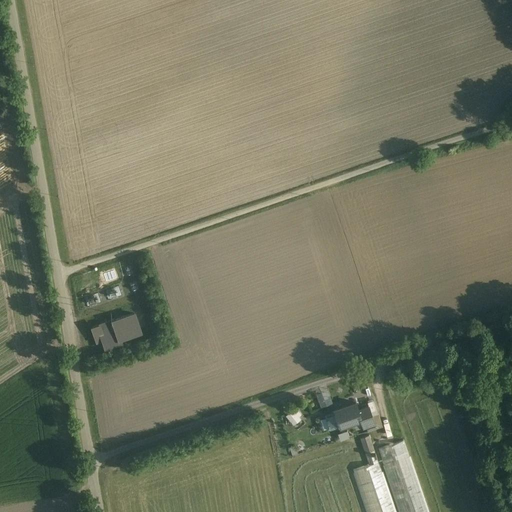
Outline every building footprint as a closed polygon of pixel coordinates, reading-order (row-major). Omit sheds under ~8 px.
[(133,313),(91,327),(96,342),(102,340),(105,347),(121,342),(119,339),(140,332),(133,313)] [(331,402),(326,389),(317,393),(322,405),(331,402)] [(355,402),(334,409),(340,426),(360,419),(361,419),(357,409),(355,402)] [(368,405),(357,409),(361,419),(360,419),(363,426),(365,426),(374,423),(371,415),(368,405)] [(306,422),(295,407),(286,414),(297,429),(306,422)] [(377,413),(371,415),(374,423),(365,426),(367,431),(382,426),(377,413)] [(511,418),(502,420),(505,434),(511,432),(511,418)] [(369,435),(359,438),(368,464),(377,461),(369,435)] [(427,511),(403,440),(377,448),(398,511),(427,511)] [(363,466),(352,470),(366,511),(394,511),(377,461),(368,464),(363,466)]
